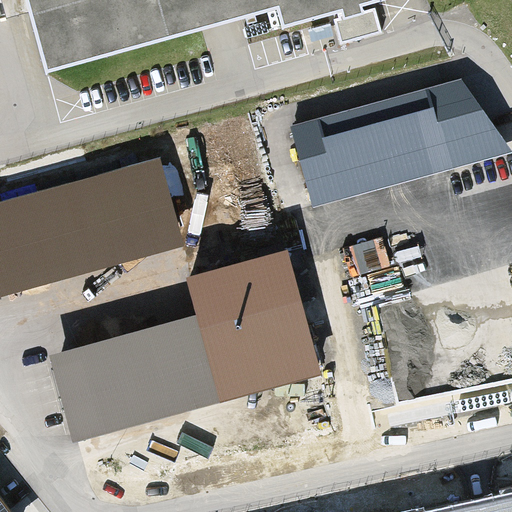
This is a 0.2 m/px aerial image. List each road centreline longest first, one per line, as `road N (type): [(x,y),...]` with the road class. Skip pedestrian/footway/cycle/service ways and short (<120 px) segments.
road 1 (residential): [(47,123),(287,56),(423,36),(464,36),(511,87)]
road 2 (residential): [(142,511),(511,430)]
road 3 (residential): [(0,397),(87,511)]
